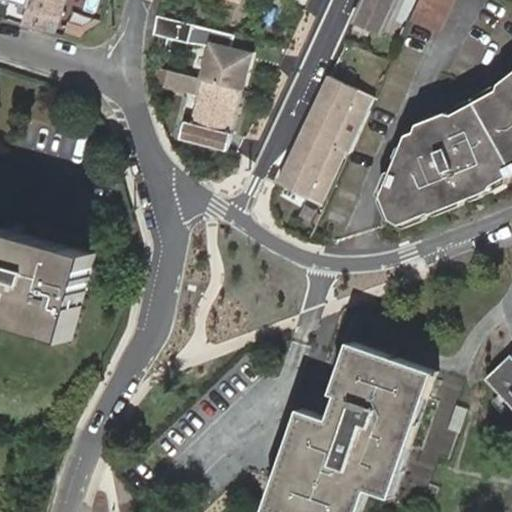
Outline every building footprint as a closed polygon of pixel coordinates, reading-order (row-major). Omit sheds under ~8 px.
[(32,0),(30,6),(24,25),(57,33),(67,0),(32,0)] [(86,0),(84,5),(94,9),(97,0),(86,0)] [(419,0),(412,19),(439,31),(452,0),(419,0)] [(195,24),(159,15),(155,34),(190,42),(195,24)] [(205,79),(244,89),(253,54),(214,43),(205,79)] [(205,79),(171,71),(168,85),(201,93),(193,123),(189,137),(230,147),(244,89),(205,79)] [(333,77),(328,89),(371,110),(376,98),(333,77)] [(511,80),(506,86),(509,90),(455,120),(452,115),(423,128),(425,133),(417,137),(394,195),(402,214),(410,216),(437,205),(440,206),(494,183),(498,175),(507,170),(499,156),(511,148),(511,80)] [(305,131),(281,182),(315,201),(323,205),(349,152),(352,154),(371,110),(328,89),(326,88),(305,131)] [(189,137),(193,123),(188,122),(184,136),(189,137)] [(507,170),(511,167),(511,148),(499,156),(507,170)] [(306,217),(321,226),(329,209),(323,205),(315,201),(306,217)] [(0,309),(56,324),(53,334),(73,340),(97,254),(0,226),(0,309)] [(0,319),(53,334),(56,324),(0,309),(0,319)] [(441,371),(436,369),(361,343),(356,341),(347,366),(338,392),(329,389),(320,413),(311,410),(310,409),(306,408),(288,457),(285,466),(271,508),(276,510),(282,511),(364,511),(373,488),(391,494),(392,494),(397,496),(415,446),(432,397),(441,371)] [(511,355),(487,378),(501,394),(507,400),(511,405),(511,355)]
